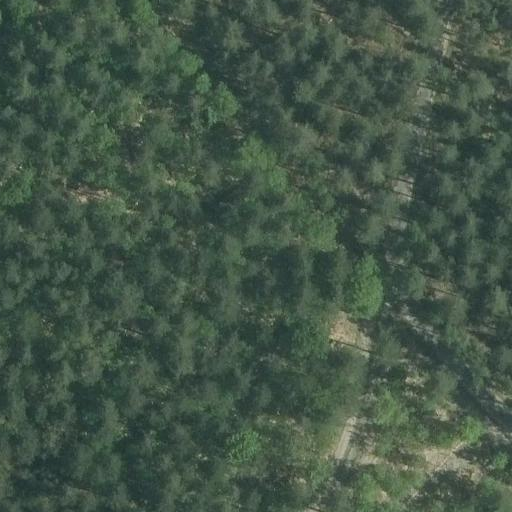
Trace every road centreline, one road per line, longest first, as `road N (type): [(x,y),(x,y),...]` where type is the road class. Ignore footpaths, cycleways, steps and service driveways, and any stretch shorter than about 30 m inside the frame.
road 1 (unclassified): [(511,422),(418,322),(391,274),(445,0)]
road 2 (track): [(390,265),(338,457),(309,511)]
road 3 (track): [(34,0),(123,29),(140,0)]
